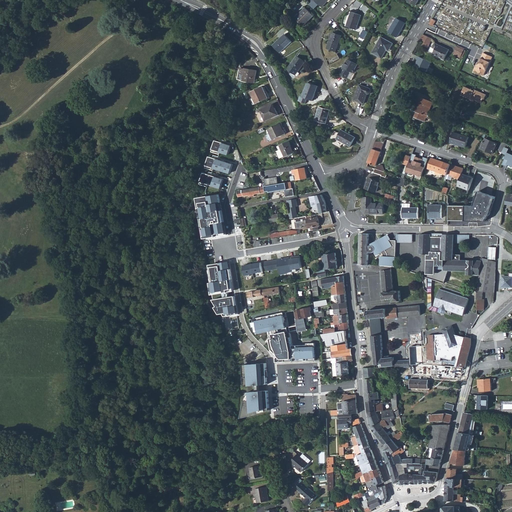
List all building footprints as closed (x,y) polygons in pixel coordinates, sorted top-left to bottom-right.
[(318,3),(322,7),(328,0),(314,0),(313,2),(311,5),(310,5),(314,8),(318,3)] [(364,12),(368,6),(364,3),(360,9),(364,12)] [(296,18),(304,26),(314,16),(306,8),(296,18)] [(352,12),(347,26),(357,30),(362,15),(352,12)] [(389,32),(397,37),(405,23),(397,18),(389,32)] [(342,35),(333,32),(327,49),(336,52),(342,35)] [(292,42),(285,34),(274,45),(280,53),(292,42)] [(420,41),(425,43),(426,41),(430,43),(433,39),(423,34),(421,39),(420,41)] [(383,58),(387,50),(388,48),(390,50),(394,43),(382,37),(373,53),(383,58)] [(449,50),(438,44),(435,43),(433,48),(436,49),(433,54),(445,60),(449,50)] [(461,58),(464,50),(457,46),(454,54),(461,58)] [(484,75),(492,57),(483,53),(477,65),(477,66),(478,66),(477,68),(475,68),(474,70),(475,72),(482,76),(484,75)] [(296,75),(305,62),(297,56),(288,69),(296,75)] [(348,59),(340,74),(348,78),(351,72),(353,73),(354,71),(355,72),(355,71),(355,70),(358,64),(348,59)] [(245,69),(240,68),(238,79),(255,82),(257,71),(245,69)] [(318,86),(308,82),(303,97),(308,99),(313,101),(318,86)] [(370,88),(360,85),(355,100),(364,103),(368,94),(369,94),(371,93),(371,92),(372,91),(371,90),(371,89),(370,88)] [(256,103),(268,98),(263,87),(251,92),(254,98),(256,103)] [(485,99),(487,95),(474,89),(474,91),(465,87),(461,95),(471,99),(471,98),(474,99),(474,100),(481,103),(483,99),(485,99)] [(430,110),(433,103),(416,95),(413,103),(415,103),(414,104),(411,103),(409,107),(417,111),(415,117),(425,121),(426,118),(428,113),(430,110)] [(266,120),(278,115),(274,104),(261,110),(266,120)] [(325,123),(326,124),(330,110),(319,107),(315,121),(317,121),(316,124),(324,126),(325,123)] [(285,133),(286,133),(282,123),(268,129),(269,131),(269,132),(270,134),(269,134),(267,135),(269,141),(273,139),(273,140),(285,134),(285,133)] [(350,146),(355,137),(342,130),(337,139),(350,146)] [(450,143),(466,147),(469,137),(453,132),(450,143)] [(481,149),(493,154),(496,147),(499,140),(484,133),(482,137),(485,138),(481,149)] [(289,141),(278,146),(279,150),(277,151),(277,152),(276,153),(278,157),(279,157),(280,159),(285,157),(294,153),(291,146),(289,141)] [(368,163),(377,165),(385,141),(376,141),(368,163)] [(505,147),(509,149),(511,146),(502,142),(499,149),(499,150),(504,152),(505,147)] [(409,166),(412,157),(407,155),(404,164),(406,165),(409,166)] [(231,183),(239,162),(227,157),(219,179),(231,183)] [(250,168),(246,157),(242,159),(247,168),(250,168)] [(502,164),(509,168),(511,161),(511,160),(506,157),(502,164)] [(429,169),(448,175),(451,164),(432,158),(429,169)] [(447,179),(452,180),(453,177),(460,179),(462,174),(464,168),(451,164),(448,175),(447,179)] [(306,169),(305,167),(295,169),(295,170),(296,174),(297,180),(307,178),(307,174),(308,174),(307,169),(306,169)] [(372,179),(380,181),(382,176),(387,177),(388,173),(385,172),(375,169),(372,179)] [(463,192),(468,193),(469,190),(474,178),(462,174),(460,179),(458,186),(464,188),(463,192)] [(265,179),(267,186),(279,184),(277,177),(265,179)] [(369,178),(366,188),(377,192),(380,181),(372,179),(369,178)] [(291,182),(279,184),(267,186),(265,186),(266,192),(269,191),(269,192),(285,190),(286,197),(295,196),(293,188),(292,188),(291,182)] [(255,194),(264,192),(262,187),(250,189),(238,191),(239,196),(249,195),(249,196),(250,195),(250,197),(254,196),(254,195),(255,194)] [(471,206),(447,206),(447,221),(483,222),(490,214),(496,197),(476,190),(471,206)] [(321,214),(322,213),(328,212),(325,201),(322,194),(310,197),(313,210),(319,208),(321,214)] [(371,203),(371,197),(362,197),(362,211),(365,214),(383,214),(383,203),(371,203)] [(296,199),(287,201),(288,208),(296,206),(298,206),(296,199)] [(419,218),(419,208),(411,208),(411,204),(403,204),(403,217),(410,217),(410,218),(419,218)] [(442,218),(442,205),(429,205),(429,217),(437,217),(437,218),(442,218)] [(322,213),(323,217),(324,225),(334,223),(330,211),(328,212),(322,213)] [(271,222),(280,221),(278,214),(270,216),(271,222)] [(307,216),(298,218),(294,218),(295,218),(297,229),(309,226),(309,228),(310,231),(319,229),(319,226),(320,226),(319,218),(319,217),(317,217),(317,214),(307,216)] [(396,256),(396,242),(396,240),(390,240),(388,237),(373,246),(369,247),(369,234),(361,234),(360,264),(369,265),(369,251),(371,251),(371,252),(372,253),(373,252),(374,252),(375,251),(377,255),(382,252),(384,256),(381,256),(381,265),(391,266),(395,266),(396,256)] [(396,242),(413,242),(413,234),(396,234),(396,240),(396,242)] [(431,234),(420,234),(420,254),(431,254),(431,251),(442,251),(442,260),(445,260),(444,270),(447,270),(468,271),(467,274),(480,275),(482,261),(461,260),(461,255),(453,254),(454,243),(454,235),(443,234),(443,237),(431,237),(431,234)] [(454,243),(469,243),(470,235),(454,235),(454,243)] [(496,259),(497,247),(489,247),(488,259),(496,259)] [(338,267),(336,253),(324,254),(326,269),(338,267)] [(300,256),(291,257),(292,268),(302,267),(300,256)] [(483,291),(495,292),(496,272),(497,262),(488,259),(482,257),(482,261),(480,275),(477,290),(477,293),(477,299),(482,299),(483,291)] [(230,260),(212,263),(214,279),(211,280),(213,298),(225,316),(237,314),(230,260)] [(245,274),(263,272),(261,261),(244,264),(245,274)] [(431,271),(432,262),(423,261),(423,271),(431,271)] [(354,270),(381,272),(381,270),(392,269),(391,266),(381,265),(369,265),(360,264),(353,264),(354,270)] [(393,298),(393,301),(401,300),(400,290),(394,291),(392,269),(381,270),(381,272),(384,292),(383,292),(384,299),(393,298)] [(511,273),(509,273),(509,277),(502,276),(502,287),(508,287),(508,290),(510,290),(511,289),(511,288),(511,273)] [(336,277),(328,278),(330,288),(332,286),(334,285),(337,285),(337,282),(339,282),(345,282),(344,276),(336,277)] [(332,286),(333,295),(346,294),(345,282),(339,282),(337,282),(337,285),(334,285),(332,286)] [(279,287),(263,290),(264,295),(280,292),(279,287)] [(434,305),(464,315),(469,299),(467,298),(468,295),(462,293),(461,296),(439,289),(434,305)] [(332,295),(332,300),(336,300),(337,303),(340,303),(347,302),(347,301),(346,294),(333,295),(332,295)] [(421,315),(420,305),(398,307),(387,308),(388,317),(388,318),(421,315)] [(296,310),(298,319),(312,316),(313,315),(312,312),(311,312),(310,310),(312,309),(311,307),(312,307),(310,307),(302,309),(296,310)] [(388,317),(387,308),(383,309),(383,308),(382,308),(382,309),(370,310),(370,309),(370,310),(368,310),(367,311),(368,319),(369,319),(371,319),(372,319),(372,318),(380,318),(383,317),(383,318),(384,318),(384,317),(387,317),(388,317)] [(283,312),(255,318),(258,333),(269,330),(272,346),(282,357),(292,357),(292,349),(283,312)] [(336,315),(334,316),(335,324),(342,324),(341,323),(349,322),(348,314),(340,315),(336,315)] [(398,367),(411,367),(410,360),(394,361),(394,357),(383,358),(382,350),(383,350),(382,334),(381,335),(380,318),(372,318),(372,319),(371,319),(372,335),(373,351),(374,350),(375,365),(383,364),(383,366),(395,365),(395,367),(397,367),(398,367)] [(324,329),(325,334),(346,330),(347,331),(350,330),(349,322),(341,323),(342,324),(335,324),(335,325),(336,328),(333,329),(332,328),(324,329)] [(454,332),(452,327),(449,328),(449,327),(446,328),(447,329),(444,330),(445,334),(446,334),(446,338),(449,338),(449,333),(454,332)] [(322,340),(327,340),(328,346),(333,346),(348,343),(347,331),(346,330),(325,334),(322,334),(322,335),(322,340)] [(465,368),(471,345),(471,338),(465,337),(455,334),(454,332),(449,333),(449,338),(446,338),(446,334),(445,334),(434,335),(434,334),(429,335),(430,347),(428,347),(428,359),(436,360),(441,360),(442,358),(452,360),(453,357),(456,356),(457,359),(455,367),(464,367),(465,368)] [(315,344),(297,345),(297,358),(315,357),(315,344)] [(348,349),(334,351),(331,351),(332,359),(352,355),(351,348),(348,349)] [(349,374),(350,374),(350,372),(348,361),(353,361),(352,355),(332,359),(327,359),(327,361),(333,360),(334,367),(333,367),(334,372),(334,376),(339,376),(339,375),(348,374),(348,375),(350,374),(349,374)] [(410,360),(411,367),(413,367),(423,366),(423,363),(423,358),(423,357),(410,357),(410,360)] [(260,361),(244,363),(247,384),(248,384),(248,390),(243,416),(259,412),(258,408),(264,406),(263,388),(260,388),(259,383),(262,382),(260,361)] [(450,377),(460,379),(460,375),(461,375),(464,367),(455,367),(451,366),(447,366),(430,365),(429,370),(445,371),(446,370),(451,370),(450,377)] [(365,379),(367,393),(375,392),(373,379),(376,378),(375,368),(372,368),(364,368),(364,375),(365,379)] [(480,392),(492,391),(491,378),(479,379),(480,392)] [(414,388),(414,389),(429,390),(429,389),(429,380),(410,379),(410,388),(414,388)] [(366,393),(367,402),(375,401),(375,399),(380,399),(379,392),(375,392),(367,393),(366,393)] [(478,409),(488,409),(488,395),(478,395),(478,409)] [(358,413),(357,400),(349,401),(344,402),(345,414),(352,414),(358,413)] [(367,402),(368,412),(377,411),(382,410),(384,410),(383,403),(376,404),(375,401),(367,402)] [(371,428),(374,432),(383,427),(388,425),(388,423),(391,421),(400,414),(399,409),(398,408),(393,409),(384,410),(382,410),(384,419),(381,421),(377,411),(368,412),(369,417),(373,426),(371,428)] [(459,432),(469,433),(472,434),(475,415),(472,414),(472,413),(464,412),(459,432)] [(431,414),(431,421),(440,420),(444,421),(449,422),(450,422),(452,414),(446,413),(431,414)] [(352,422),(352,419),(352,414),(344,414),(338,415),(339,429),(349,428),(349,422),(352,422)] [(375,434),(380,439),(388,433),(386,430),(394,425),(391,421),(388,423),(388,425),(383,427),(374,432),(375,434)] [(354,430),(356,436),(357,439),(366,435),(361,424),(354,427),(354,430)] [(431,448),(444,450),(451,425),(444,424),(432,425),(433,435),(430,447),(431,448)] [(382,447),(384,453),(392,450),(393,453),(399,447),(396,443),(404,435),(402,431),(397,434),(392,438),(393,439),(385,445),(384,445),(382,447)] [(455,448),(465,449),(467,439),(469,433),(459,432),(455,448)] [(384,445),(385,445),(393,439),(392,438),(390,435),(388,433),(380,439),(384,445)] [(474,440),(475,435),(472,434),(469,433),(467,439),(465,449),(455,448),(455,449),(466,450),(470,450),(471,445),(473,444),(474,440)] [(352,437),(355,446),(355,447),(360,444),(360,445),(369,442),(366,435),(357,439),(356,436),(352,437)] [(357,455),(363,453),(372,449),(369,442),(360,445),(360,444),(355,447),(357,453),(357,455)] [(392,450),(384,453),(387,461),(394,458),(393,456),(399,453),(399,454),(400,454),(400,455),(405,451),(401,446),(399,447),(393,453),(392,450)] [(431,448),(431,451),(433,452),(432,458),(433,458),(442,459),(444,450),(431,448)] [(347,458),(355,458),(355,455),(356,456),(358,455),(361,464),(375,459),(372,449),(363,453),(357,455),(357,453),(354,454),(347,454),(347,458)] [(465,465),(466,450),(455,449),(450,463),(458,464),(458,465),(465,465)] [(290,462),(297,468),(297,467),(302,472),(309,464),(308,464),(300,457),(301,456),(298,453),(297,454),(294,452),(291,455),(294,458),(291,461),(290,462)] [(387,461),(389,467),(398,463),(408,463),(421,463),(422,459),(413,458),(407,458),(402,459),(400,455),(400,454),(399,454),(399,453),(393,456),(394,458),(387,461)] [(300,457),(308,464),(311,461),(303,454),(301,456),(300,457)] [(360,476),(361,476),(365,475),(365,474),(371,471),(379,468),(375,459),(361,464),(358,465),(359,466),(361,466),(363,470),(356,474),(358,479),(360,478),(360,476)] [(389,467),(394,483),(400,482),(400,484),(404,484),(402,475),(406,474),(405,469),(409,468),(408,463),(398,463),(389,467)] [(409,468),(409,469),(420,469),(420,472),(420,474),(425,475),(426,471),(427,467),(427,464),(427,463),(421,463),(408,463),(409,468)] [(253,478),(263,476),(260,465),(250,467),(253,478)] [(361,476),(363,482),(367,480),(367,482),(371,480),(374,479),(374,478),(382,475),(379,468),(371,471),(365,474),(365,475),(361,476)] [(447,478),(463,479),(463,474),(460,474),(460,470),(457,470),(457,468),(448,468),(447,478)] [(416,474),(417,484),(435,483),(436,481),(439,472),(426,471),(425,475),(420,474),(416,474)] [(402,475),(404,484),(410,484),(409,474),(408,473),(406,474),(402,475)] [(367,482),(368,484),(363,486),(364,489),(369,487),(370,487),(371,489),(369,490),(370,491),(366,493),(366,495),(367,498),(375,494),(381,492),(379,487),(378,485),(384,482),(382,475),(374,478),(374,479),(371,480),(367,482)] [(459,487),(462,487),(463,479),(447,478),(446,486),(459,487)] [(302,481),(296,488),(307,498),(304,501),(309,505),(311,502),(312,502),(318,495),(302,481)] [(388,497),(385,485),(379,487),(381,492),(375,494),(377,498),(380,497),(381,500),(383,499),(387,498),(388,497)] [(258,502),(270,501),(267,487),(256,489),(257,497),(258,502)] [(464,502),(470,502),(471,496),(464,496),(464,497),(462,497),(462,493),(459,493),(459,490),(455,490),(455,491),(453,492),(446,492),(446,493),(446,501),(455,501),(464,502)] [(382,504),(381,500),(380,497),(377,498),(375,494),(367,498),(368,499),(365,500),(363,501),(366,509),(366,511),(369,511),(372,510),(372,509),(382,504)] [(348,496),(337,500),(338,506),(342,505),(350,501),(348,496)]
